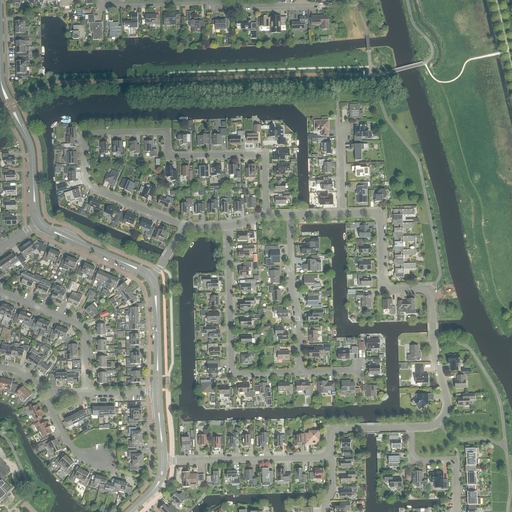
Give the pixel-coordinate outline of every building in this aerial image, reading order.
[(180,13),(179,13),(174,13),(174,12),(170,12),(170,13),(164,13),(164,24),(170,24),(170,23),(176,23),(176,19),(180,19),(180,13)] [(190,12),(187,12),(187,21),(190,21),(190,27),(193,27),(193,33),(201,32),(201,29),(203,29),(203,19),(201,20),(201,17),(190,18),(190,12)] [(137,13),(131,14),(131,22),(124,22),(124,27),(128,27),(128,28),(138,28),(137,13)] [(97,40),(103,40),(102,23),(94,23),(94,15),(88,15),(88,23),(91,23),(91,33),(93,33),(93,38),(93,40),(97,40)] [(156,16),(156,15),(146,15),(146,24),(156,23),(156,25),(159,25),(159,16),(156,16)] [(300,22),(292,22),(292,30),(304,29),(304,23),(308,23),(308,16),(300,17),(300,22)] [(312,21),(309,21),(309,27),(315,27),(315,25),(321,24),(321,29),(328,29),(328,24),(328,16),(312,16),(312,21)] [(286,17),(259,18),(259,31),(260,31),(259,26),(271,26),(271,32),(280,32),(280,26),(286,26),(286,17)] [(14,18),(14,21),(14,22),(15,22),(15,27),(25,27),(25,21),(28,21),(28,18),(14,18)] [(225,20),(224,20),(212,20),(213,25),(215,25),(215,30),(225,30),(225,29),(229,29),(229,19),(225,19),(225,20)] [(256,23),(255,23),(250,23),(248,22),(248,20),(248,19),(236,19),(236,26),(241,26),(241,29),(248,28),(248,31),(251,31),(251,38),(257,38),(256,31),(256,23)] [(121,27),(118,27),(118,22),(118,23),(109,23),(109,29),(111,29),(111,32),(109,32),(110,36),(109,36),(109,39),(112,39),(112,38),(119,38),(118,35),(121,35),(121,27)] [(78,37),(85,37),(84,25),(73,26),(74,33),(73,33),(73,34),(73,39),(78,39),(78,37)] [(14,33),(14,37),(28,37),(28,33),(26,33),(25,27),(15,27),(16,33),(14,33)] [(15,42),(16,42),(16,47),(26,47),(26,41),(28,41),(28,38),(14,38),(15,42)] [(15,53),(15,57),(29,56),(29,53),(26,53),(26,47),(16,47),(16,53),(15,53)] [(15,58),(15,62),(16,62),(17,67),(27,67),(26,61),(29,61),(29,58),(15,58)] [(17,67),(17,73),(15,73),(16,77),(29,76),(29,73),(27,73),(27,67),(17,67)] [(350,119),(362,118),(362,111),(359,111),(359,105),(349,105),(350,119)] [(329,130),(328,121),(314,121),(315,131),(322,130),(322,136),(328,136),(328,130),(329,130)] [(361,141),(361,137),(367,137),(367,139),(370,139),(372,137),(372,133),(370,132),(367,132),(367,122),(360,122),(360,127),(361,127),(361,128),(355,128),(355,136),(354,136),(355,141),(361,141)] [(261,132),(261,125),(253,125),(254,134),(247,134),(247,142),(258,142),(258,133),(257,133),(261,132)] [(267,137),(274,137),(278,140),(278,145),(286,145),(285,139),(283,139),(283,128),(274,129),(274,126),(267,126),(267,129),(269,129),(270,137),(267,137)] [(74,144),(74,139),(76,139),(75,128),(68,128),(68,136),(66,136),(67,139),(67,144),(74,144)] [(221,136),(227,136),(227,129),(219,129),(219,135),(215,135),(214,135),(213,135),(213,145),(221,145),(221,136)] [(236,145),(241,145),(240,138),(244,138),(244,131),(237,131),(238,136),(229,137),(230,145),(236,144),(236,145)] [(183,144),(185,144),(187,144),(191,144),(191,134),(187,134),(187,136),(177,136),(178,141),(179,141),(179,142),(179,143),(179,144),(179,145),(180,146),(183,144)] [(204,144),(210,144),(210,134),(203,134),(203,136),(197,136),(197,146),(204,146),(204,144)] [(330,141),(327,141),(327,138),(318,138),(318,143),(321,143),(321,147),(323,147),(323,152),(327,152),(327,154),(331,154),(330,141)] [(122,149),(121,141),(114,142),(114,153),(121,152),(122,155),(125,155),(125,149),(122,149)] [(151,152),(151,157),(157,157),(157,150),(153,150),(153,141),(145,141),(145,152),(151,152)] [(134,154),(140,154),(140,145),(137,145),(136,142),(130,142),(130,152),(134,151),(134,154)] [(108,151),(107,143),(100,143),(101,154),(105,154),(105,157),(111,157),(111,151),(108,151)] [(364,144),(351,145),(351,150),(355,150),(355,161),(362,160),(361,150),(364,150),(364,144)] [(278,153),(274,153),(274,160),(285,159),(284,156),(289,156),(289,149),(281,149),(278,150),(278,153)] [(76,163),(76,153),(74,153),(74,150),(64,150),(65,156),(63,158),(63,160),(65,162),(67,162),(67,164),(76,163)] [(5,165),(15,164),(15,157),(10,158),(10,157),(9,157),(9,154),(2,154),(3,161),(5,161),(5,165)] [(328,163),(328,160),(319,160),(319,165),(323,165),(324,173),(331,173),(331,163),(328,163)] [(285,171),(290,171),(290,164),(282,164),(278,165),(278,168),(275,168),(275,175),(285,174),(285,171)] [(208,178),(208,165),(208,166),(199,166),(199,170),(196,170),(197,175),(199,175),(199,178),(205,177),(208,177),(208,178)] [(234,178),(240,178),(240,172),(237,172),(237,165),(229,166),(230,175),(234,175),(234,178)] [(246,171),(246,178),(251,178),(255,178),(255,175),(255,165),(249,165),(249,171),(246,171)] [(221,174),(221,166),(216,166),(216,167),(211,167),(211,176),(218,176),(218,179),(220,181),(224,181),(224,174),(221,174)] [(75,171),(74,167),(64,168),(65,174),(69,174),(69,182),(76,181),(76,171),(75,171)] [(173,174),(173,167),(166,167),(166,177),(171,177),(171,181),(177,180),(177,174),(173,174)] [(189,173),(189,167),(183,167),(183,177),(187,176),(187,181),(192,181),(192,173),(189,173)] [(364,175),(367,175),(367,168),(360,168),(360,167),(352,167),(352,171),(357,171),(357,176),(364,176),(364,175)] [(5,180),(15,179),(15,172),(9,173),(9,170),(3,170),(3,176),(5,176),(5,180)] [(119,174),(112,171),(111,175),(107,174),(105,180),(111,183),(110,184),(114,186),(119,174)] [(323,181),(323,178),(317,178),(317,184),(321,184),(322,190),(332,189),(331,181),(323,181)] [(124,190),(131,193),(133,187),(136,189),(139,183),(135,181),(134,183),(124,179),(120,188),(125,189),(124,190)] [(281,179),(275,179),(275,182),(276,182),(276,184),(275,184),(275,191),(285,190),(285,188),(287,188),(288,187),(288,185),(287,184),(280,184),(279,182),(281,182),(281,179)] [(358,203),(367,203),(366,183),(361,183),(361,187),(357,187),(358,203)] [(6,195),(16,194),(15,187),(10,188),(10,185),(3,185),(3,191),(5,191),(6,195)] [(140,197),(147,199),(149,196),(152,197),(153,194),(156,188),(150,185),(150,186),(149,185),(148,185),(147,185),(146,186),(145,187),(145,188),(144,188),(141,187),(142,186),(141,186),(139,192),(142,193),(140,197)] [(81,207),(84,200),(84,199),(81,198),(81,195),(80,195),(79,189),(64,193),(64,194),(65,193),(66,198),(67,199),(67,200),(68,201),(69,202),(70,202),(71,202),(72,202),(76,201),(79,202),(77,205),(81,207)] [(374,190),(370,190),(371,197),(374,197),(375,202),(382,202),(382,203),(382,199),(383,199),(385,198),(387,195),(387,193),(385,191),(383,190),(381,190),(379,191),(377,193),(377,195),(374,195),(374,190)] [(325,196),(325,193),(318,193),(318,196),(320,196),(320,205),(332,204),(332,196),(325,196)] [(284,197),(276,198),(276,205),(286,204),(286,200),(290,199),(289,194),(284,194),(284,197)] [(169,203),(173,205),(174,202),(174,199),(167,196),(166,199),(161,197),(158,204),(167,208),(169,203)] [(212,204),(208,204),(208,214),(215,213),(215,209),(218,209),(218,207),(218,200),(218,196),(215,196),(214,196),(214,199),(214,200),(212,200),(212,204)] [(256,208),(255,198),(248,199),(248,197),(245,197),(245,204),(248,204),(248,208),(256,208)] [(102,202),(92,198),(89,205),(86,204),(83,210),(89,213),(91,207),(99,210),(102,202)] [(181,214),(188,213),(188,205),(192,205),(192,199),(186,199),(186,203),(181,203),(181,214)] [(231,205),(231,199),(222,199),(221,200),(221,213),(228,213),(228,205),(231,205)] [(241,205),(244,205),(244,199),(239,199),(239,202),(234,202),(234,212),(241,212),(241,205)] [(6,210),(16,209),(16,202),(10,203),(10,200),(4,200),(4,206),(6,206),(6,210)] [(195,204),(195,214),(202,214),(202,209),(205,209),(205,202),(202,202),(202,204),(195,204)] [(119,211),(120,209),(112,206),(112,208),(108,207),(105,213),(111,216),(111,217),(112,219),(113,220),(112,221),(117,224),(122,212),(119,211)] [(393,210),(393,220),(393,223),(402,223),(402,215),(414,215),(414,209),(393,210)] [(133,225),(137,216),(127,212),(126,214),(123,213),(119,222),(125,224),(126,222),(133,225)] [(6,225),(16,224),(16,217),(12,218),(12,217),(10,217),(10,213),(3,214),(3,221),(6,221),(6,225)] [(150,229),(153,223),(149,221),(148,222),(142,219),(140,226),(143,227),(143,228),(144,230),(146,231),(145,234),(151,237),(153,230),(150,229)] [(413,223),(402,223),(393,223),(393,237),(403,237),(402,229),(413,228),(413,223)] [(163,238),(166,239),(169,234),(166,233),(167,229),(161,226),(159,230),(156,228),(155,231),(153,237),(158,239),(159,236),(163,238)] [(368,229),(368,226),(361,226),(361,230),(359,230),(359,238),(370,237),(370,229),(368,229)] [(254,232),(249,232),(249,233),(247,233),(238,233),(238,241),(247,240),(247,237),(249,237),(250,238),(254,238),(254,232)] [(415,236),(403,237),(393,237),(394,250),(403,250),(403,242),(415,242),(415,236)] [(303,246),(303,249),(303,254),(316,254),(316,249),(319,249),(318,239),(309,239),(309,243),(308,243),(308,244),(307,246),(303,246)] [(38,242),(36,243),(34,245),(31,240),(27,243),(32,252),(36,249),(40,253),(40,254),(44,244),(38,242)] [(27,243),(22,246),(28,254),(32,252),(27,243)] [(363,246),(363,243),(355,243),(356,250),(360,250),(360,253),(370,253),(370,246),(363,246)] [(22,255),(20,257),(23,262),(26,260),(24,257),(28,254),(22,246),(18,249),(22,255)] [(243,250),(239,250),(239,257),(249,257),(249,252),(254,252),(254,246),(247,247),(243,247),(243,250)] [(278,246),(266,247),(266,255),(270,255),(270,258),(266,259),(266,266),(274,266),(274,263),(280,263),(279,250),(278,250),(278,246)] [(52,261),(55,252),(50,249),(48,256),(45,254),(42,260),(47,263),(49,260),(52,261)] [(394,250),(394,264),(403,264),(403,256),(415,255),(415,250),(403,250),(394,250)] [(13,252),(9,255),(14,264),(19,261),(21,264),(23,262),(20,257),(17,258),(13,252)] [(55,252),(52,261),(54,262),(53,265),(58,267),(61,261),(58,260),(61,254),(55,252)] [(9,255),(5,258),(10,267),(14,264),(9,255)] [(69,268),(73,259),(67,257),(65,263),(62,262),(59,267),(68,271),(69,268)] [(5,258),(0,261),(6,269),(10,267),(5,258)] [(371,270),(370,263),(370,262),(363,262),(363,258),(355,259),(355,264),(359,264),(359,270),(371,270)] [(78,261),(73,259),(69,268),(72,269),(70,272),(76,274),(78,268),(75,267),(78,261)] [(303,265),(303,269),(308,269),(308,271),(317,271),(317,260),(308,260),(308,264),(303,265)] [(394,264),(394,277),(394,278),(404,277),(404,269),(416,269),(416,263),(403,264),(394,264)] [(86,275),(90,266),(85,264),(82,270),(79,269),(77,275),(82,277),(83,274),(86,275)] [(249,268),(251,268),(251,264),(244,264),(244,267),(239,267),(239,277),(244,277),(244,276),(249,276),(249,268)] [(90,266),(86,275),(89,276),(88,279),(93,281),(95,275),(92,274),(95,268),(90,266)] [(279,271),(280,271),(280,268),(273,268),(273,271),(269,271),(269,277),(271,276),(271,283),(279,283),(279,271)] [(26,271),(18,276),(23,279),(21,284),(26,286),(31,274),(27,273),(26,271)] [(96,284),(99,285),(104,273),(98,271),(95,280),(98,281),(96,284)] [(102,283),(105,284),(109,275),(104,273),(99,285),(101,286),(102,283)] [(31,274),(26,286),(31,288),(33,283),(36,284),(39,276),(35,274),(35,276),(31,274)] [(107,289),(109,290),(114,277),(109,275),(105,284),(108,286),(107,289)] [(371,286),(371,278),(365,278),(365,275),(355,275),(356,281),(361,280),(361,286),(371,286)] [(39,276),(36,284),(38,285),(36,290),(41,292),(46,281),(43,279),(44,278),(39,276)] [(318,279),(317,276),(304,276),(304,286),(308,286),(308,287),(310,287),(310,286),(313,286),(312,290),(314,290),(321,289),(320,284),(314,283),(314,279),(318,279)] [(115,289),(115,288),(119,280),(114,277),(109,290),(111,290),(112,287),(115,289)] [(210,277),(203,277),(200,277),(200,284),(207,284),(208,288),(218,288),(218,280),(210,280),(210,277)] [(46,281),(41,292),(47,294),(49,289),(51,288),(52,289),(54,284),(55,282),(51,280),(51,282),(46,281)] [(116,293),(117,295),(128,287),(125,283),(124,283),(122,281),(119,280),(115,288),(117,288),(118,291),(116,293)] [(249,284),(240,284),(240,292),(251,292),(251,289),(256,288),(256,280),(248,280),(249,284)] [(52,289),(51,290),(54,291),(52,296),(57,299),(60,291),(62,288),(62,287),(54,284),(52,289)] [(121,295),(123,297),(131,292),(128,287),(117,295),(118,297),(121,295)] [(273,302),(281,301),(281,290),(276,291),(276,287),(270,287),(270,293),(273,293),(273,302)] [(60,291),(57,299),(62,301),(65,293),(66,290),(66,289),(62,288),(60,291)] [(371,293),(357,294),(356,290),(347,290),(348,295),(354,298),(361,298),(362,302),(363,308),(371,308),(371,304),(370,304),(370,298),(371,298),(371,293)] [(122,302),(123,304),(134,296),(131,292),(123,297),(125,300),(122,302)] [(71,295),(67,303),(72,305),(76,297),(77,294),(73,293),(72,295),(71,295)] [(76,297),(72,305),(78,307),(81,299),(82,295),(77,293),(77,294),(76,297)] [(210,307),(219,306),(218,296),(212,296),(212,293),(205,293),(205,297),(207,297),(207,299),(210,299),(210,307)] [(309,297),(308,297),(308,302),(307,303),(308,304),(308,305),(312,305),(312,309),(322,308),(322,305),(318,305),(318,302),(319,301),(318,300),(318,297),(319,297),(319,293),(309,293),(309,297)] [(129,307),(129,308),(138,307),(138,306),(138,304),(137,302),(137,301),(134,296),(123,304),(125,306),(127,304),(129,307)] [(245,302),(240,302),(240,309),(250,309),(250,304),(254,304),(254,298),(248,299),(245,299),(245,302)] [(407,302),(403,302),(403,301),(398,301),(398,310),(398,313),(403,313),(403,309),(407,309),(415,309),(415,299),(407,299),(407,302)] [(390,314),(395,314),(395,307),(392,307),(392,300),(383,300),(383,310),(390,309),(390,314)] [(5,314),(9,305),(3,303),(1,308),(0,308),(0,314),(1,315),(2,313),(5,314)] [(93,303),(92,305),(85,310),(88,314),(95,309),(97,308),(93,303)] [(9,305),(5,314),(8,315),(7,318),(13,320),(15,314),(12,313),(14,307),(9,305)] [(288,317),(287,310),(281,311),(281,308),(274,308),(274,313),(278,313),(278,317),(288,317)] [(88,314),(92,319),(99,313),(95,309),(88,314)] [(23,322),(27,313),(21,310),(19,316),(16,315),(13,321),(18,324),(20,320),(23,322)] [(207,321),(219,321),(219,313),(212,313),(208,313),(208,310),(201,310),(201,316),(207,316),(207,321)] [(318,317),(323,317),(323,310),(314,310),(315,314),(308,314),(308,321),(318,321),(318,317)] [(27,313),(23,322),(26,323),(25,325),(31,327),(33,322),(30,320),(32,315),(27,313)] [(38,328),(41,329),(45,320),(39,318),(37,323),(34,322),(32,328),(37,330),(38,328)] [(48,328),(50,322),(45,320),(41,329),(40,331),(43,333),(49,335),(51,329),(48,328)] [(56,335),(59,337),(63,328),(57,325),(55,331),(52,330),(50,335),(55,338),(56,335)] [(205,327),(201,327),(201,328),(201,331),(202,334),(205,334),(210,334),(210,339),(220,338),(219,331),(215,331),(215,327),(212,327),(205,327)] [(288,339),(288,333),(283,333),(283,330),(282,330),(282,327),(275,327),(275,335),(278,335),(278,339),(288,339)] [(63,328),(59,337),(62,338),(61,341),(65,343),(71,339),(69,337),(66,335),(68,330),(63,328)] [(317,331),(321,331),(321,328),(313,328),(313,331),(309,331),(309,336),(309,342),(317,342),(317,331)] [(129,337),(129,340),(139,340),(139,334),(132,334),(132,331),(126,331),(126,337),(129,337)] [(71,339),(65,343),(65,347),(68,347),(68,351),(78,350),(78,344),(72,345),(71,340),(71,339)] [(139,340),(129,340),(129,343),(126,343),(126,349),(133,349),(133,345),(139,345),(139,340)] [(367,348),(379,348),(379,340),(367,340),(367,348)] [(11,345),(8,344),(5,356),(11,357),(11,355),(14,344),(13,344),(11,344),(11,345)] [(210,356),(220,356),(220,349),(218,349),(218,344),(208,344),(208,353),(210,355),(210,356)] [(29,346),(25,345),(23,345),(23,347),(20,346),(19,348),(17,357),(22,358),(24,351),(28,352),(29,346)] [(415,357),(420,357),(420,353),(418,353),(418,346),(411,346),(411,355),(407,355),(407,361),(415,361),(415,357)] [(309,358),(319,358),(319,354),(323,354),(323,347),(316,347),(316,351),(309,351),(309,358)] [(351,354),(357,354),(357,347),(351,347),(351,350),(349,350),(338,351),(338,359),(349,358),(349,354),(351,354)] [(39,353),(36,351),(34,350),(32,348),(29,353),(28,354),(30,356),(27,360),(32,364),(39,354),(39,353)] [(278,360),(289,360),(288,351),(280,351),(280,348),(274,348),(274,354),(278,354),(278,360)] [(66,360),(72,360),(72,357),(78,356),(78,350),(68,351),(68,354),(66,354),(66,360)] [(130,355),(130,359),(140,358),(140,353),(133,353),(133,350),(126,350),(126,356),(130,355)] [(242,355),(242,364),(251,364),(251,357),(254,357),(254,352),(248,352),(248,355),(242,355)] [(32,364),(36,367),(43,358),(44,357),(42,355),(42,356),(39,354),(32,364)] [(458,363),(459,363),(459,355),(447,355),(448,363),(451,363),(451,365),(451,371),(458,371),(458,363)] [(36,367),(35,368),(40,372),(45,365),(42,363),(45,359),(43,358),(36,367)] [(140,358),(130,359),(130,362),(127,362),(127,367),(133,367),(133,364),(140,364),(140,358)] [(369,366),(369,374),(370,374),(371,374),(371,375),(377,375),(377,374),(379,373),(379,374),(380,374),(380,373),(379,366),(379,363),(381,363),(380,359),(374,360),(374,363),(375,363),(376,366),(369,366)] [(219,365),(220,365),(220,361),(207,361),(207,365),(205,367),(206,370),(207,370),(208,374),(218,373),(218,367),(219,367),(219,365)] [(45,365),(40,372),(45,375),(52,365),(50,363),(48,367),(45,365)] [(416,374),(415,374),(415,383),(428,382),(428,374),(422,374),(422,371),(423,371),(423,365),(416,365),(416,374)] [(130,374),(130,377),(140,377),(140,371),(133,371),(133,368),(127,369),(127,374),(130,374)] [(455,388),(465,388),(465,380),(464,380),(464,375),(457,376),(457,380),(455,381),(455,388)] [(140,377),(130,377),(130,380),(127,380),(127,386),(134,386),(134,383),(140,383),(140,377)] [(7,379),(4,390),(10,391),(10,392),(13,393),(17,386),(11,385),(12,381),(7,379)] [(202,393),(212,393),(212,391),(212,383),(210,383),(210,380),(200,380),(201,387),(202,387),(202,393)] [(354,396),(360,396),(360,389),(354,389),(354,383),(350,383),(350,381),(342,381),(342,391),(348,391),(348,393),(354,393),(354,396)] [(306,396),(312,396),(312,386),(309,386),(308,382),(297,383),(298,391),(306,391),(306,396)] [(327,390),(334,390),(334,383),(327,384),(327,382),(318,382),(318,393),(327,393),(327,390)] [(259,392),(259,394),(263,394),(263,395),(266,395),(266,397),(271,397),(270,389),(267,389),(267,383),(259,384),(259,385),(254,385),(254,393),(255,393),(255,394),(255,392),(259,392)] [(288,394),(293,394),(293,384),(289,384),(289,383),(278,383),(278,391),(288,391),(288,394)] [(246,398),(253,397),(253,391),(249,391),(249,384),(245,384),(238,385),(238,393),(246,392),(246,398)] [(367,397),(375,397),(375,386),(366,386),(366,385),(362,385),(362,391),(366,391),(367,397)] [(17,386),(13,393),(14,395),(15,394),(19,398),(27,391),(23,386),(20,389),(17,386)] [(219,394),(224,394),(225,397),(229,397),(229,396),(233,396),(232,388),(229,388),(229,387),(219,387),(219,394)] [(27,391),(19,398),(24,402),(23,403),(25,405),(31,400),(29,397),(31,395),(27,391)] [(416,405),(419,409),(428,404),(428,400),(433,400),(433,394),(417,394),(417,398),(413,400),(413,401),(412,401),(412,402),(411,403),(412,403),(412,404),(412,405),(413,405),(414,405),(415,405),(416,405)] [(463,398),(458,398),(458,406),(465,406),(469,406),(469,400),(475,400),(474,394),(467,394),(463,394),(463,398)] [(131,409),(131,415),(141,415),(141,409),(136,409),(135,403),(128,403),(128,409),(131,409)] [(31,405),(25,408),(24,408),(26,411),(25,411),(28,417),(31,415),(40,410),(39,407),(39,408),(37,405),(32,408),(31,405)] [(109,407),(109,415),(115,415),(118,415),(118,409),(115,409),(115,405),(111,406),(111,407),(109,407)] [(88,409),(90,415),(93,415),(93,416),(98,416),(98,407),(96,407),(96,406),(93,406),(93,409),(88,409)] [(79,412),(83,420),(88,417),(87,417),(90,415),(88,409),(85,411),(83,409),(80,410),(81,411),(79,412)] [(42,413),(40,410),(31,415),(33,418),(31,419),(34,424),(39,421),(38,418),(43,416),(41,413),(42,413)] [(78,422),(83,420),(79,412),(77,413),(76,412),(73,414),(78,422)] [(73,425),(78,422),(73,414),(71,415),(71,416),(69,417),(73,425)] [(128,418),(128,420),(128,424),(136,424),(136,421),(141,421),(141,415),(131,415),(132,418),(128,418)] [(68,427),(73,425),(69,417),(67,418),(67,417),(64,419),(65,421),(63,423),(65,428),(68,427)] [(34,425),(37,431),(38,432),(39,432),(40,432),(49,427),(48,424),(46,422),(41,425),(39,422),(34,425)] [(49,427),(40,432),(42,435),(40,436),(42,441),(48,438),(46,435),(52,433),(50,430),(51,430),(49,427)] [(132,434),(132,438),(142,437),(142,432),(136,432),(136,427),(128,428),(129,435),(132,434)] [(199,446),(206,445),(205,436),(209,436),(209,430),(204,430),(204,435),(198,435),(199,446)] [(243,446),(250,446),(249,438),(253,438),(252,430),(249,431),(249,435),(243,435),(243,446)] [(316,441),(319,441),(319,430),(308,431),(308,434),(305,434),(305,445),(316,444),(316,441)] [(226,447),(226,448),(236,447),(235,439),(238,439),(238,433),(233,433),(233,437),(227,437),(228,447),(226,447)] [(257,447),(256,447),(264,447),(264,442),(268,442),(268,440),(268,433),(261,433),(261,436),(256,436),(257,447)] [(294,446),(300,446),(300,443),(304,443),(304,434),(300,434),(300,435),(294,436),(294,446)] [(275,436),(275,446),(282,446),(282,443),(285,443),(285,435),(281,435),(281,436),(275,436)] [(213,438),(213,448),(220,448),(220,445),(223,445),(223,436),(219,436),(219,438),(213,438)] [(399,440),(398,436),(389,436),(389,444),(391,443),(391,448),(395,448),(395,450),(398,450),(398,448),(401,448),(401,449),(401,440),(399,440)] [(142,437),(132,438),(132,441),(129,441),(129,448),(137,448),(137,443),(142,443),(142,437)] [(185,437),(182,438),(182,449),(190,449),(193,449),(193,439),(190,439),(190,438),(185,439),(185,437)] [(348,439),(341,439),(341,441),(340,442),(343,445),(343,446),(341,446),(341,448),(343,447),(343,451),(343,456),(350,456),(350,442),(352,439),(350,437),(348,439)] [(41,443),(37,445),(38,448),(43,445),(45,448),(46,448),(47,450),(58,445),(56,440),(49,443),(48,440),(42,443),(41,443)] [(49,459),(56,456),(59,455),(57,452),(61,450),(58,445),(47,450),(48,451),(47,454),(49,459)] [(466,459),(478,459),(478,448),(475,448),(465,448),(465,454),(466,454),(466,459)] [(133,457),(133,460),(142,460),(142,454),(137,454),(137,450),(128,450),(128,457),(133,457)] [(398,463),(400,463),(399,456),(400,456),(400,453),(391,453),(391,456),(388,456),(389,467),(398,467),(398,463)] [(59,466),(61,468),(70,459),(65,455),(60,460),(58,458),(54,463),(58,467),(59,466)] [(353,460),(352,457),(346,457),(347,460),(340,461),(341,468),(351,467),(351,460),(353,460)] [(0,502),(7,496),(6,495),(7,494),(6,494),(11,490),(10,489),(11,488),(4,481),(7,479),(5,477),(9,473),(9,472),(10,471),(5,467),(6,466),(5,465),(6,464),(0,458),(0,502)] [(70,459),(61,468),(63,470),(63,471),(67,475),(71,471),(69,468),(74,463),(70,459)] [(465,465),(465,469),(475,469),(475,466),(476,466),(476,464),(478,464),(478,459),(466,459),(466,460),(466,465),(465,465)] [(142,460),(133,460),(133,464),(130,464),(130,471),(137,470),(137,466),(143,466),(142,460)] [(70,479),(75,481),(74,482),(78,484),(78,483),(79,482),(78,482),(84,471),(79,468),(76,474),(73,473),(70,479)] [(313,479),(323,479),(323,468),(315,469),(315,473),(309,473),(309,480),(313,480),(313,479)] [(291,482),(291,473),(284,473),(284,469),(284,470),(277,471),(277,470),(277,481),(284,481),(284,482),(291,482)] [(306,482),(306,475),(303,475),(302,469),(300,469),(299,469),(295,469),(295,473),(294,474),(295,475),(295,479),(299,479),(300,483),(306,482)] [(475,469),(465,469),(465,473),(467,473),(467,479),(479,479),(479,478),(478,478),(478,474),(476,474),(476,472),(475,472),(475,469)] [(256,479),(253,479),(253,470),(244,470),(244,471),(246,471),(246,481),(250,480),(251,485),(256,485),(256,479)] [(269,470),(262,470),(262,477),(261,477),(262,480),(262,485),(269,485),(269,483),(273,483),(272,471),(269,471),(269,470)] [(79,482),(78,483),(86,487),(89,481),(86,480),(89,473),(84,471),(78,482),(79,482)] [(219,486),(219,471),(213,471),(213,476),(206,476),(206,483),(213,483),(213,486),(219,486)] [(226,477),(229,480),(231,478),(234,478),(234,484),(240,484),(240,476),(236,476),(236,471),(227,471),(227,476),(226,477)] [(423,472),(423,471),(413,472),(413,483),(413,484),(417,487),(420,487),(420,483),(421,483),(421,484),(424,484),(424,487),(426,487),(427,487),(427,480),(424,480),(424,481),(421,481),(421,472),(423,472)] [(183,472),(183,487),(190,487),(190,485),(195,485),(195,481),(204,481),(203,474),(203,475),(197,475),(197,474),(189,474),(189,472),(183,472)] [(355,478),(355,472),(348,472),(348,476),(341,476),(341,480),(341,481),(341,483),(351,483),(351,478),(355,478)] [(443,489),(447,489),(447,480),(443,480),(443,473),(434,473),(430,473),(430,482),(432,482),(435,484),(435,488),(443,488),(443,489)] [(91,481),(90,487),(95,488),(97,485),(100,486),(102,477),(96,475),(95,481),(91,481)] [(397,489),(401,489),(401,478),(392,479),(392,475),(384,475),(385,481),(390,481),(390,487),(397,487),(397,489)] [(100,486),(99,489),(105,490),(108,491),(109,491),(111,484),(107,483),(108,478),(102,477),(100,486)] [(468,485),(468,489),(475,488),(475,485),(476,485),(476,479),(479,479),(467,479),(467,485),(468,485)] [(111,484),(109,491),(109,492),(114,493),(116,493),(116,492),(119,493),(119,491),(121,482),(115,480),(114,484),(111,484)] [(121,482),(119,491),(124,492),(124,493),(131,495),(133,488),(126,486),(127,483),(121,482)] [(343,490),(341,490),(341,497),(348,497),(350,499),(353,495),(352,494),(351,492),(356,492),(357,492),(357,488),(357,486),(350,486),(344,487),(344,490),(343,490)] [(467,498),(477,498),(476,492),(475,492),(475,488),(468,489),(468,492),(467,492),(467,498)] [(176,493),(171,498),(174,501),(174,504),(176,504),(179,506),(181,504),(182,504),(183,504),(183,501),(186,498),(182,493),(180,495),(178,495),(176,493)] [(468,505),(468,508),(476,508),(476,505),(481,505),(480,498),(477,498),(467,498),(467,499),(467,505),(468,505)] [(345,511),(345,510),(349,510),(349,502),(340,503),(340,507),(337,507),(337,506),(334,506),(334,511),(335,511),(334,511),(345,511)]
